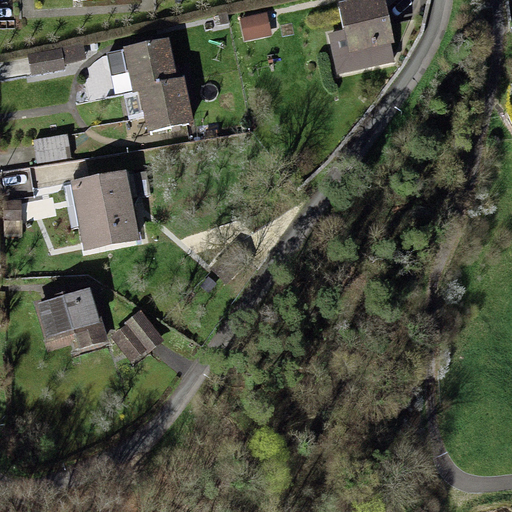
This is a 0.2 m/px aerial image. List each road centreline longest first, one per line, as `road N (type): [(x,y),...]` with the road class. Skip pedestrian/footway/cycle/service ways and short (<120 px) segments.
road 1 (residential): [(0,491),(37,488),(134,449),(170,416),(428,44),(438,0)]
road 2 (residential): [(497,0),(500,45),(480,138),(433,281),(431,421),(453,476),(482,486),(511,483)]
